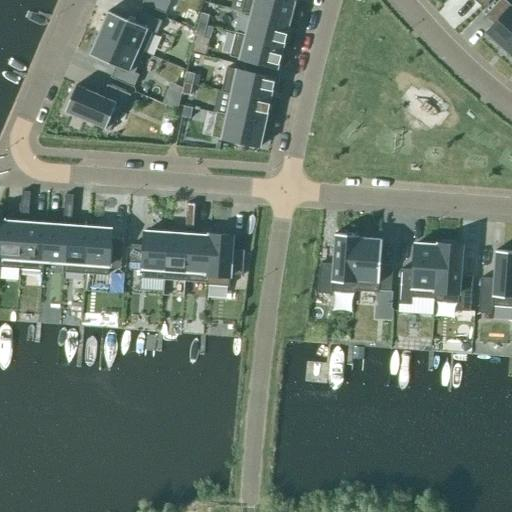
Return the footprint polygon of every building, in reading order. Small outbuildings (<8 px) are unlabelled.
[(143,0),(142,4),(165,14),(170,2),(166,0),(143,0)] [(241,12),(250,15),(289,25),(291,19),(292,14),(293,8),(295,4),(295,1),(289,0),(244,0),(244,3),(243,6),(242,9),(241,12)] [(511,6),(504,0),(499,0),(485,16),(495,25),(487,33),(506,51),(504,53),(505,54),(507,52),(511,56),(511,11),(510,10),(511,7),(511,6)] [(108,12),(98,34),(139,51),(148,31),(156,34),(162,22),(139,12),(134,23),(108,12)] [(209,16),(201,14),(198,24),(207,26),(209,16)] [(247,29),(245,35),(284,45),(284,43),(286,38),(287,32),(288,29),(289,25),(250,15),(250,18),(249,21),(248,25),(247,29)] [(207,26),(198,24),(195,35),(204,37),(207,26)] [(231,52),(230,57),(278,69),(280,60),(281,55),(282,51),(284,45),(245,35),(236,33),(235,37),(234,41),(233,45),(231,49),(231,52)] [(98,34),(89,55),(115,67),(110,78),(133,88),(139,75),(130,71),(139,51),(98,34)] [(223,82),(222,88),(221,92),(231,94),(270,103),(270,102),(271,98),(272,94),(273,90),(274,85),(275,79),(226,68),(225,73),(225,74),(224,78),(223,82)] [(194,74),(186,73),(184,83),(192,85),(194,74)] [(190,96),(192,85),(184,83),(183,88),(181,94),(190,96)] [(76,86),(65,112),(110,132),(121,106),(125,108),(130,95),(107,85),(102,97),(76,86)] [(268,110),(269,107),(270,103),(231,94),(230,98),(229,101),(228,106),(227,110),(226,115),(265,124),(266,120),(266,118),(267,115),(268,113),(268,110)] [(190,119),(192,108),(184,107),(182,117),(190,119)] [(212,134),(212,137),(260,147),(262,140),(262,136),(263,135),(263,133),(265,124),(226,115),(217,113),(216,116),(215,121),(214,125),(213,129),(212,134)] [(30,192),(22,192),(21,204),(29,204),(30,192)] [(65,195),(64,207),(72,207),(73,195),(65,195)] [(29,204),(21,204),(20,216),(28,217),(29,204)] [(187,204),(186,216),(194,216),(195,204),(187,204)] [(64,207),(63,219),(71,219),(72,207),(64,207)] [(186,216),(185,228),(193,228),(194,216),(186,216)] [(0,265),(0,267),(21,269),(24,223),(3,221),(0,265)] [(42,271),(43,261),(46,225),(24,223),(21,269),(42,271)] [(43,261),(63,263),(66,226),(46,225),(43,261)] [(85,274),(88,228),(66,226),(63,263),(63,272),(85,274)] [(121,269),(122,244),(110,243),(111,229),(88,228),(85,274),(108,276),(108,269),(121,269)] [(164,280),(167,234),(145,232),(144,246),(131,245),(129,270),(142,271),(141,278),(164,280)] [(164,280),(185,282),(189,235),(167,234),(164,280)] [(233,236),(209,234),(209,237),(206,283),(206,285),(229,287),(230,275),(242,276),(244,250),(232,250),(233,236)] [(358,236),(335,234),(332,264),(320,264),(318,294),(331,295),(331,292),(354,294),(358,236)] [(206,283),(209,237),(189,235),(185,282),(206,283)] [(382,240),(359,238),(359,236),(358,236),(354,294),(355,294),(355,292),(378,293),(378,291),(391,292),(392,267),(380,266),(382,240)] [(437,246),(415,245),(413,270),(401,270),(398,304),(411,305),(412,298),(433,299),(434,302),(439,244),(438,244),(437,246)] [(462,246),(439,244),(434,302),(457,304),(457,311),(470,312),(472,277),(460,276),(462,246)] [(511,252),(495,251),(493,279),(481,278),(478,313),(492,314),(492,306),(511,307),(511,252)]
